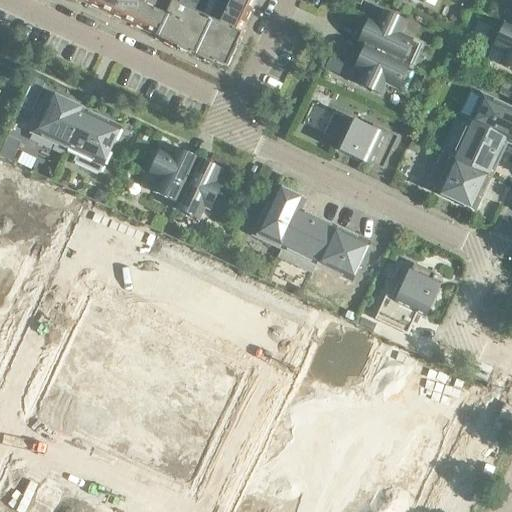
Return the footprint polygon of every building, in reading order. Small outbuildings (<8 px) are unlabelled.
[(90,0),(89,3),(112,14),(118,0),(90,0)] [(118,0),(112,14),(134,24),(145,0),(118,0)] [(145,0),(134,24),(156,35),(155,38),(156,38),(172,2),(173,0),(145,0)] [(192,0),(180,0),(179,3),(195,10),(198,3),(192,0)] [(208,0),(201,16),(209,19),(208,20),(238,34),(238,33),(249,11),(225,0),(208,0)] [(225,0),(249,11),(253,0),(225,0)] [(172,2),(156,38),(177,48),(176,50),(178,50),(189,56),(190,54),(213,65),(213,63),(226,69),(237,47),(235,47),(241,34),(238,33),(238,34),(208,20),(209,19),(201,16),(195,13),(172,2)] [(376,23),(369,20),(358,43),(412,68),(423,45),(400,34),(405,23),(381,12),(376,23)] [(450,19),(450,20),(450,21),(451,21),(451,22),(452,22),(452,23),(453,23),(454,23),(455,23),(456,23),(457,23),(457,22),(458,21),(458,20),(458,19),(458,18),(458,17),(457,17),(457,16),(456,16),(456,15),(455,15),(454,15),(453,15),(453,16),(452,16),(451,16),(451,17),(450,18),(450,19)] [(511,28),(504,25),(493,48),(506,54),(500,65),(511,70),(511,28)] [(412,68),(358,43),(358,44),(365,47),(354,69),(361,73),(356,84),(380,95),(385,84),(398,90),(408,67),(412,69),(412,68)] [(424,77),(418,93),(428,97),(434,82),(424,77)] [(511,86),(504,83),(499,95),(511,100),(511,86)] [(32,134),(67,150),(85,112),(50,95),(32,134)] [(511,109),(481,95),(468,124),(511,144),(511,109)] [(120,128),(85,112),(67,150),(78,155),(75,162),(99,173),(102,166),(102,167),(120,128)] [(344,153),(383,171),(398,137),(373,125),(371,131),(334,114),(324,135),(347,146),(344,153)] [(404,121),(401,126),(402,130),(409,134),(413,125),(404,121)] [(511,144),(468,124),(452,157),(442,152),(441,153),(491,176),(506,142),(511,144)] [(8,137),(0,154),(0,155),(12,161),(21,143),(8,137)] [(175,210),(198,160),(175,149),(172,157),(160,151),(149,175),(160,180),(155,193),(177,203),(174,209),(175,210)] [(474,211),(491,176),(441,153),(425,188),(474,211)] [(22,154),(17,164),(31,170),(36,160),(22,154)] [(215,184),(221,171),(198,160),(175,210),(198,221),(204,208),(210,210),(221,186),(215,184)] [(48,169),(45,175),(51,178),(54,172),(48,169)] [(22,178),(6,211),(55,234),(66,212),(40,200),(45,189),(22,178)] [(281,250),(304,201),(276,188),(253,236),(281,250)] [(98,191),(95,199),(105,203),(109,195),(98,191)] [(316,266),(334,227),(300,211),(305,201),(304,201),(281,250),(316,266)] [(6,211),(0,224),(0,248),(14,255),(19,244),(45,256),(55,234),(6,211)] [(369,244),(334,227),(316,266),(351,282),(369,244)] [(0,287),(25,299),(35,277),(10,265),(14,255),(0,248),(0,287)] [(418,313),(424,316),(436,290),(430,287),(435,275),(414,265),(404,287),(397,284),(391,297),(386,295),(374,320),(407,335),(418,313)] [(0,314),(14,322),(25,299),(0,287),(0,314)] [(296,288),(294,294),(301,297),(303,291),(296,288)] [(348,311),(345,318),(354,322),(357,315),(348,311)] [(90,312),(80,332),(124,353),(134,332),(90,312)] [(361,319),(359,325),(373,332),(376,325),(361,319)] [(80,332),(71,352),(106,368),(106,369),(115,374),(115,373),(124,353),(80,332)] [(326,335),(317,355),(361,376),(370,356),(326,335)] [(71,352),(62,371),(97,388),(98,387),(106,369),(106,368),(71,352)] [(150,352),(145,363),(152,366),(157,355),(150,352)] [(157,355),(152,366),(159,370),(165,359),(157,355)] [(317,355),(308,373),(348,392),(348,393),(352,395),(353,394),(361,376),(317,355)] [(190,359),(180,379),(225,400),(234,380),(190,359)] [(145,363),(140,374),(147,377),(152,366),(145,363)] [(152,366),(147,377),(154,380),(159,370),(152,366)] [(62,371),(53,391),(97,412),(106,392),(106,391),(98,387),(97,388),(62,371)] [(381,371),(376,382),(383,386),(388,375),(381,371)] [(308,373),(300,392),(335,408),(335,409),(339,411),(340,410),(348,393),(348,392),(308,373)] [(388,375),(383,386),(390,389),(395,378),(388,375)] [(413,376),(404,396),(448,416),(458,397),(441,389),(443,385),(424,376),(422,380),(413,376)] [(180,379),(171,399),(215,420),(225,400),(180,379)] [(376,382),(370,393),(378,397),(383,386),(376,382)] [(383,386),(378,397),(385,400),(390,389),(383,386)] [(129,390),(124,401),(131,404),(136,393),(129,390)] [(53,391),(43,412),(87,432),(97,412),(53,391)] [(300,392),(291,410),(326,427),(327,426),(335,409),(335,408),(300,392)] [(142,396),(137,407),(144,410),(149,399),(142,396)] [(396,414),(395,415),(399,417),(400,416),(440,435),(448,416),(404,396),(396,414)] [(171,399),(162,418),(206,439),(215,420),(171,399)] [(124,401),(119,411),(126,415),(131,404),(124,401)] [(511,419),(511,407),(504,404),(498,418),(510,424),(511,419)] [(137,407),(132,417),(132,418),(139,421),(144,410),(137,407)] [(360,407),(355,418),(363,421),(368,410),(360,407)] [(291,410),(282,429),(322,447),(331,429),(331,428),(327,426),(326,427),(291,410)] [(373,413),(368,424),(375,427),(380,416),(374,413),(373,413)] [(399,417),(391,435),(431,453),(440,435),(400,416),(399,417)] [(162,418),(153,438),(197,459),(206,439),(162,418)] [(355,418),(350,429),(357,432),(363,421),(355,418)] [(115,420),(110,431),(117,434),(117,435),(122,423),(115,420)] [(368,424),(363,435),(370,438),(375,427),(368,424)] [(127,426),(122,437),(123,437),(129,441),(135,430),(128,426),(127,426)] [(282,429),(274,447),(313,466),(314,465),(322,447),(282,429)] [(383,453),(382,454),(386,456),(387,455),(422,472),(431,453),(391,435),(383,453)] [(153,438),(143,458),(187,479),(197,459),(153,438)] [(343,444),(338,455),(345,458),(350,447),(343,444)] [(274,447),(265,466),(309,486),(318,468),(318,467),(314,465),(313,466),(274,447)] [(356,450),(351,461),(358,464),(363,453),(356,450)] [(338,455),(333,466),(340,469),(345,458),(338,455)] [(386,456),(378,474),(414,490),(422,472),(387,455),(386,456)] [(351,461),(346,472),(353,475),(358,464),(351,461)] [(265,466),(256,485),(300,506),(309,486),(265,466)] [(14,473),(4,493),(44,511),(49,511),(58,493),(14,473)] [(370,491),(369,493),(405,509),(414,490),(378,474),(370,491)] [(326,481),(321,492),(328,495),(333,484),(326,481)] [(338,487),(333,498),(341,501),(346,490),(339,487),(338,487)] [(360,489),(352,506),(363,511),(403,511),(405,509),(369,493),(370,491),(361,487),(360,489)] [(321,492),(316,503),(323,506),(328,495),(321,492)] [(44,511),(4,493),(0,502),(0,511),(44,511)] [(333,498),(328,509),(329,509),(335,511),(341,501),(333,498)]
